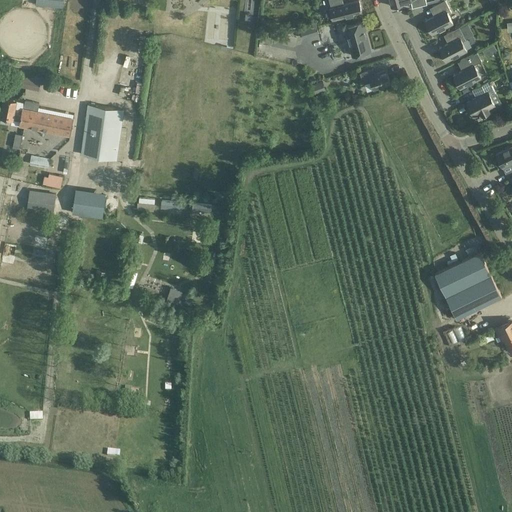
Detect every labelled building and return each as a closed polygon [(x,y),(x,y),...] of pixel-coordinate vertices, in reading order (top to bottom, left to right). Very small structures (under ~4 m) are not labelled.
[(445,0),(444,0),(432,6),(437,14),(425,20),(432,34),(453,23),(448,14),(452,12),(445,0)] [(344,7),(339,9),(330,11),(332,20),(352,15),(361,12),(359,1),(343,5),(344,7)] [(363,21),(353,24),(344,27),(352,55),(371,50),(365,30),(366,29),(365,23),(363,23),(363,21)] [(301,28),(303,37),(319,33),(316,24),(301,28)] [(459,27),(446,33),(451,42),(439,47),(446,61),(467,50),(462,41),(466,39),(459,27)] [(497,50),(494,45),(488,47),(491,53),(497,50)] [(481,78),(474,64),(482,61),(477,52),(472,55),(460,60),(465,69),(453,75),(460,88),(481,78)] [(374,89),(390,83),(391,85),(386,70),(375,74),(373,68),(360,73),(364,84),(371,81),(374,89)] [(19,86),(39,90),(41,80),(21,76),(19,86)] [(482,114),(489,110),(488,108),(495,105),(490,95),(495,93),(489,80),(474,88),(479,96),(467,102),(474,115),(481,112),(482,114)] [(312,85),(314,93),(326,90),(323,81),(312,85)] [(4,97),(0,115),(0,116),(1,117),(1,121),(2,122),(9,124),(11,123),(12,118),(20,120),(19,125),(70,135),(73,118),(37,111),(39,103),(25,100),(24,108),(22,108),(22,109),(15,108),(17,100),(4,97)] [(80,154),(116,159),(120,159),(122,150),(121,150),(121,147),(118,147),(124,109),(88,104),(80,154)] [(511,146),(496,153),(497,156),(496,158),(499,164),(501,164),(503,167),(511,162),(511,146)] [(31,163),(48,167),(50,159),(32,155),(31,163)] [(63,176),(49,173),(47,184),(60,188),(61,184),(62,185),(64,180),(62,179),(63,176)] [(72,214),(103,218),(106,192),(76,188),(72,214)] [(56,194),(30,191),(27,209),(53,212),(56,194)] [(435,274),(455,314),(451,316),(452,319),(456,317),(456,318),(502,296),(480,252),(435,274)] [(96,272),(94,277),(103,280),(105,274),(96,272)] [(166,299),(178,303),(182,292),(170,288),(166,299)] [(511,349),(511,319),(495,328),(501,340),(504,339),(510,350),(511,349)] [(80,377),(71,379),(73,388),(82,386),(80,377)] [(116,382),(108,383),(110,395),(118,394),(116,382)] [(126,387),(124,401),(130,401),(132,387),(126,387)] [(173,399),(183,399),(183,390),(173,390),(173,399)]
